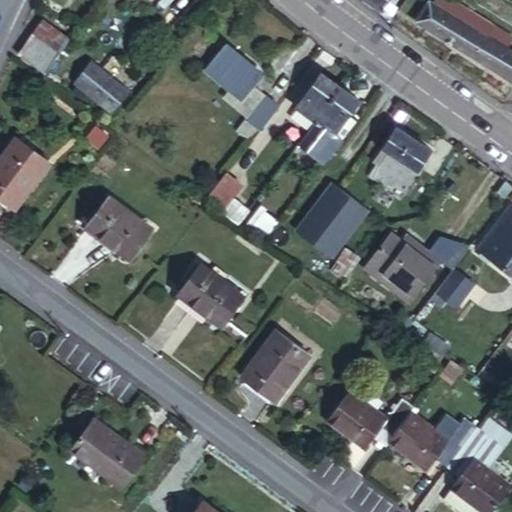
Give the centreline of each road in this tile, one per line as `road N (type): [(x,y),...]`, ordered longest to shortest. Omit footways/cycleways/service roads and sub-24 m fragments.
road 1 (unclassified): [(0,268),(332,511)]
road 2 (tertiary): [(302,0),(511,152)]
